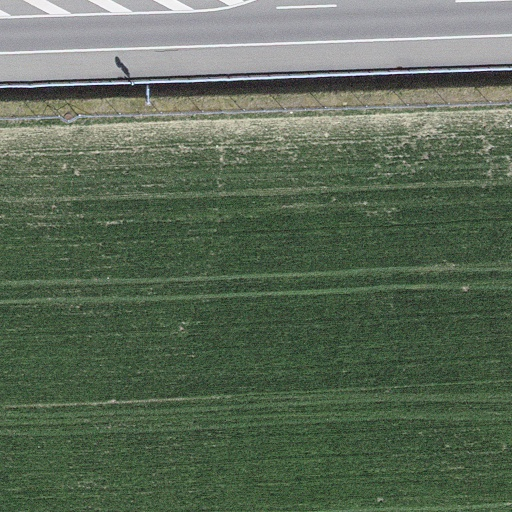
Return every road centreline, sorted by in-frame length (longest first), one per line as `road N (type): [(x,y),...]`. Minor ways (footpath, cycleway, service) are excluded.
road 1 (trunk): [(0,34),(370,3)]
road 2 (motorway): [(370,3),(494,0)]
